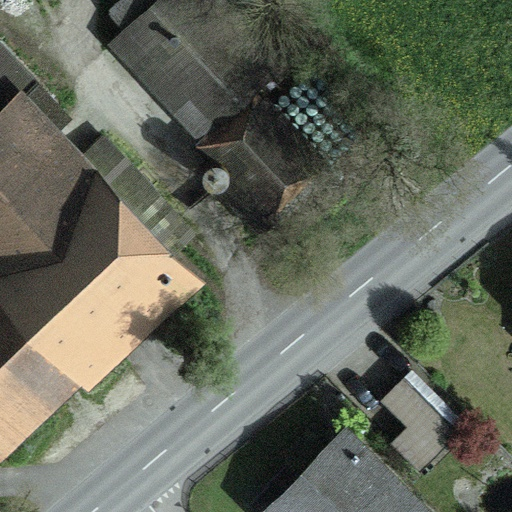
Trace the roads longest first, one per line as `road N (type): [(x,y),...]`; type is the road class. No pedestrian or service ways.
road 1 (tertiary): [(511,165),(120,486)]
road 2 (track): [(88,0),(88,86),(206,205),(288,345)]
